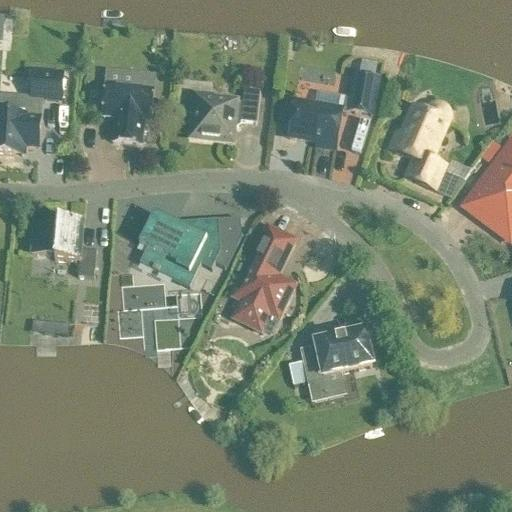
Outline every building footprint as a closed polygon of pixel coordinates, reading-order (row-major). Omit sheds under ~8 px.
[(0,99),(0,160),(24,162),(24,152),(39,153),(41,125),(42,106),(63,108),(65,80),(33,78),(31,102),(0,99)] [(137,80),(136,94),(106,92),(106,97),(101,99),(100,107),(104,111),(103,123),(117,125),(116,133),(114,133),(113,148),(143,151),(145,127),(151,128),(155,82),(137,80)] [(381,85),(353,80),(346,117),(374,122),(381,85)] [(241,128),(257,130),(260,98),(244,96),(243,109),(212,106),(212,103),(194,101),(192,119),(195,119),(192,144),(232,148),(233,135),(235,136),(241,131),(241,128)] [(294,108),(288,144),(317,149),(316,153),(335,156),(343,116),(294,108)] [(429,118),(428,120),(415,114),(403,141),(399,139),(391,157),(414,167),(406,185),(435,197),(445,172),(431,166),(448,128),(448,126),(449,125),(449,124),(449,123),(448,122),(448,121),(448,119),(447,118),(446,117),(444,116),(443,114),(441,114),(439,113),(438,113),(436,113),(434,114),(433,114),(431,115),(430,117),(429,118)] [(511,150),(464,214),(511,248),(511,246),(511,150)] [(220,251),(218,227),(175,230),(154,220),(139,251),(148,255),(140,271),(190,295),(201,272),(212,277),(221,259),(220,251)] [(82,256),(84,231),(58,228),(58,233),(35,231),(32,261),(55,263),(55,267),(79,269),(78,284),(94,285),(97,257),(82,256)] [(275,283),(293,248),(268,236),(235,303),(244,307),(236,324),(260,336),(269,319),(278,324),(293,292),(275,283)] [(375,372),(367,336),(313,348),(314,354),(301,357),(312,410),(347,403),(342,380),(375,372)] [(307,389),(302,368),(289,372),(293,391),(307,389)]
